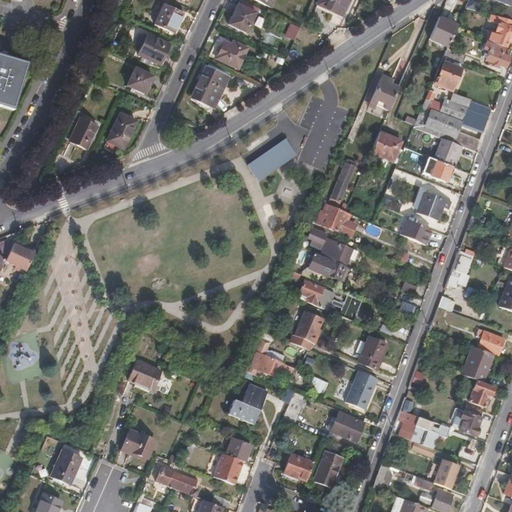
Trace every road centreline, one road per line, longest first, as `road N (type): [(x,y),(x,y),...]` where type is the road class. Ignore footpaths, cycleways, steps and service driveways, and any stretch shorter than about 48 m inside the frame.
road 1 (residential): [(511,86),(360,511)]
road 2 (residential): [(147,169),(192,152),(418,0)]
road 3 (tertiary): [(78,0),(0,176)]
road 4 (residential): [(147,169),(149,138),(213,0)]
road 5 (residential): [(0,222),(147,169)]
